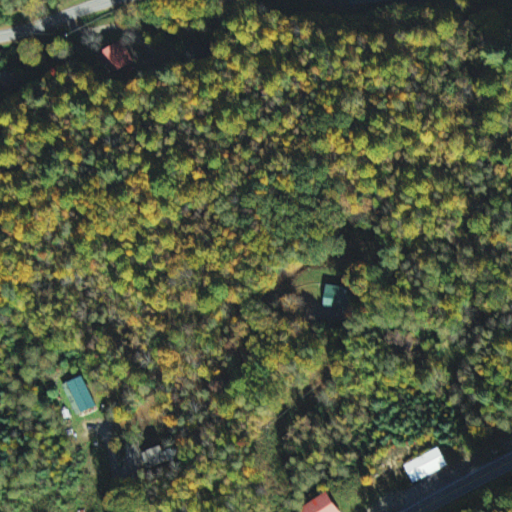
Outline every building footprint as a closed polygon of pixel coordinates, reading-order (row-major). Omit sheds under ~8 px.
[(99,54),(111,76),(135,63),(123,41),(99,54)] [(324,307),(351,312),(355,290),(328,285),(324,307)] [(98,407),(84,377),(64,386),(77,416),(98,407)] [(413,484),(450,467),(441,449),(405,466),(413,484)] [(341,511),(329,494),(301,511),(341,511)]
